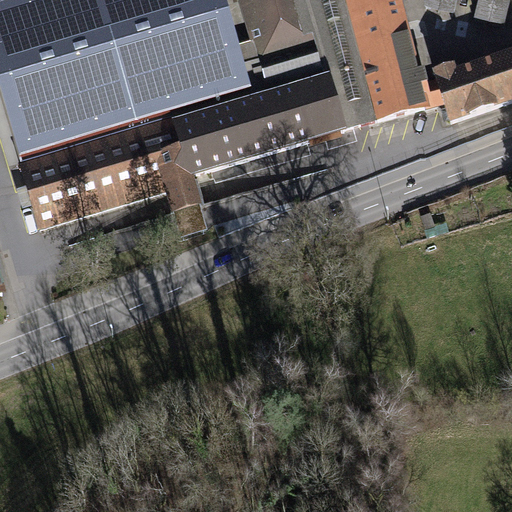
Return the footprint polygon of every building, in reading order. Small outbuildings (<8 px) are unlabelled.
[(226,0),(0,0),(0,92),(39,235),(160,200),(167,222),(200,213),(191,181),(381,127),(343,0),(238,0),(251,41),(240,45),(226,0)] [(343,0),(381,127),(444,109),(435,81),(426,84),(422,70),(417,72),(395,0),(343,0)] [(458,0),(428,0),(427,12),(444,14),(456,16),(458,0)] [(474,8),(476,0),(461,0),(460,5),(474,8)] [(511,1),(507,0),(479,0),(475,18),(506,24),(511,1)] [(456,69),(433,76),(435,81),(444,109),(449,125),(511,103),(511,55),(458,74),(456,69)]
